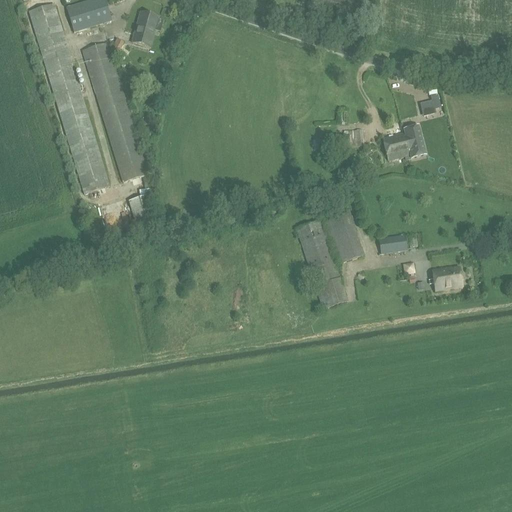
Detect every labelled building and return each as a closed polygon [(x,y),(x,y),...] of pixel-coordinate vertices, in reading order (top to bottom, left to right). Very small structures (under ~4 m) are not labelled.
[(94,0),(66,9),(74,34),(112,22),(104,0),(94,0)] [(309,0),(307,8),(364,27),(371,4),(358,0),(309,0)] [(29,13),(85,195),(110,188),(54,5),(29,13)] [(132,44),(150,49),(158,18),(141,13),(133,40),(132,44)] [(83,52),(123,184),(148,176),(108,44),(83,52)] [(431,102),(420,105),(423,118),(436,114),(435,110),(441,109),(437,96),(430,98),(431,102)] [(405,134),(401,135),(407,161),(426,156),(418,127),(404,131),(405,134)] [(357,146),(367,146),(367,130),(357,130),(357,146)] [(317,138),(318,152),(350,149),(349,135),(317,138)] [(382,140),(388,162),(404,158),(405,161),(407,161),(401,135),(382,140)] [(129,202),(137,231),(158,225),(149,196),(129,202)] [(112,224),(127,221),(123,206),(108,209),(112,224)] [(325,221),(339,265),(363,257),(349,213),(325,221)] [(323,311),(348,303),(341,279),(340,279),(321,222),(297,230),(323,311)] [(378,240),(380,256),(407,252),(405,236),(378,240)] [(432,273),(435,293),(463,289),(460,269),(432,273)] [(248,319),(254,317),(251,310),(245,312),(248,319)]
